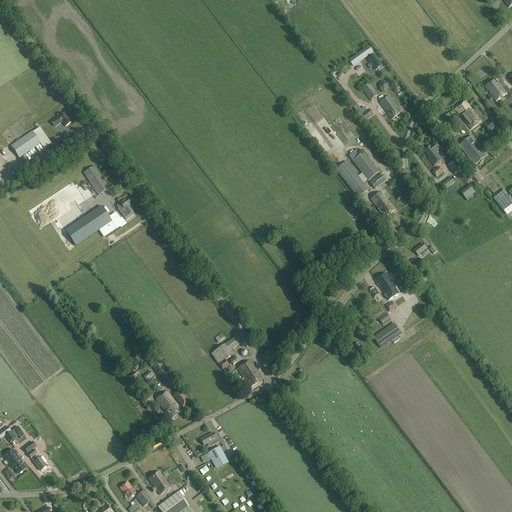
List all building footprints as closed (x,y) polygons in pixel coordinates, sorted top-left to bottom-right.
[(362,50),(366,55),(372,50),(368,45),(362,50)] [(366,55),(362,50),(349,60),(353,65),(366,55)] [(384,64),(376,55),(370,60),(377,69),(384,64)] [(489,92),(491,94),(501,86),(498,82),(499,82),(498,81),(498,80),(497,79),(496,80),(496,79),(485,87),(488,91),(488,90),(490,92),(489,92)] [(362,89),(371,101),(371,102),(373,101),(372,100),(379,95),(370,83),(362,89)] [(389,88),(385,83),(379,89),(384,93),(389,88)] [(491,94),(492,95),(493,96),(492,96),(496,102),(507,94),(503,88),(502,89),(501,86),(491,94)] [(392,120),(402,113),(389,96),(380,103),(392,120)] [(471,129),(481,121),(466,101),(455,110),(471,129)] [(368,111),(360,116),(365,122),(374,115),(370,109),(368,111)] [(58,116),(59,117),(60,118),(57,120),(56,119),(52,122),(55,127),(62,121),(66,127),(71,123),(64,113),(62,115),(61,114),(59,114),(58,115),(58,116)] [(489,132),(495,127),(491,122),(484,127),(489,132)] [(32,133),(11,147),(19,158),(40,143),(32,133)] [(487,156),(472,137),(460,146),(475,165),(487,156)] [(424,151),(428,157),(434,166),(442,160),(437,152),(440,149),(436,143),(431,146),(424,151)] [(379,173),(364,153),(353,161),(369,181),(379,173)] [(463,169),(456,160),(448,165),(455,175),(463,169)] [(358,199),(369,190),(347,162),(336,170),(358,199)] [(98,196),(109,189),(94,166),(83,173),(98,196)] [(439,166),(432,172),(437,178),(444,172),(439,166)] [(477,172),(474,175),(473,175),(478,182),(483,178),(478,171),(477,172)] [(375,189),(385,181),(380,174),(370,183),(375,189)] [(468,184),(469,186),(461,193),(467,201),(478,194),(472,186),(475,184),(473,181),(472,182),(471,177),(467,176),(464,181),(468,184)] [(506,176),(499,182),(502,185),(509,179),(506,176)] [(451,178),(442,185),(445,190),(455,183),(451,178)] [(511,210),(511,200),(504,191),(494,199),(507,215),(511,210)] [(386,218),(396,210),(381,192),(371,200),(386,218)] [(117,206),(119,209),(122,207),(124,209),(120,212),(126,219),(133,214),(132,213),(133,212),(129,206),(131,205),(127,199),(123,202),(120,203),(120,204),(117,206)] [(122,216),(112,201),(75,225),(86,240),(103,229),(113,222),(122,216)] [(117,222),(121,228),(126,224),(122,219),(117,222)] [(113,222),(103,229),(108,235),(118,229),(113,222)] [(62,228),(57,231),(61,238),(66,235),(62,228)] [(71,250),(74,247),(67,237),(64,240),(71,250)] [(449,237),(443,241),(446,247),(452,243),(449,237)] [(418,247),(414,250),(416,253),(418,256),(420,255),(421,254),(423,255),(426,253),(429,251),(427,249),(425,246),(423,243),(418,247)] [(438,252),(433,246),(429,249),(432,253),(433,255),(438,252)] [(388,301),(399,294),(387,273),(376,280),(388,301)] [(393,302),(386,306),(390,312),(396,308),(393,302)] [(386,313),(378,319),(383,326),(391,320),(386,313)] [(394,323),(373,338),(381,349),(402,334),(394,323)] [(218,343),(225,338),(222,333),(219,335),(219,334),(216,336),(217,337),(215,338),(218,343)] [(237,336),(211,354),(218,364),(231,355),(229,352),(242,343),(237,336)] [(266,365),(278,356),(273,348),(260,357),(266,365)] [(136,368),(142,363),(137,356),(131,361),(136,368)] [(230,366),(225,359),(218,364),(223,370),(226,374),(232,370),(229,366),(230,366)] [(250,388),(263,379),(250,361),(238,369),(250,388)] [(161,362),(154,367),(159,375),(161,374),(167,369),(161,362)] [(167,369),(161,374),(170,386),(172,389),(177,386),(175,383),(176,382),(167,369)] [(137,384),(138,383),(137,380),(135,378),(136,377),(135,375),(134,373),(131,375),(129,377),(132,381),(135,385),(137,384)] [(179,390),(173,395),(182,407),(187,402),(179,390)] [(171,419),(181,411),(167,392),(156,400),(171,419)] [(11,431),(7,426),(0,431),(0,438),(1,440),(5,436),(11,432),(11,431)] [(13,430),(20,439),(24,436),(17,427),(13,430)] [(16,438),(11,432),(5,436),(10,443),(14,440),(16,438)] [(213,433),(201,439),(205,446),(217,440),(213,433)] [(30,441),(22,448),(25,453),(34,446),(30,441)] [(216,470),(229,463),(220,447),(208,454),(211,460),(216,470)] [(3,456),(11,466),(20,459),(13,449),(3,456)] [(31,458),(37,454),(34,450),(28,455),(31,458)] [(35,458),(32,460),(33,462),(34,463),(37,467),(41,471),(44,469),(47,467),(44,463),(47,461),(43,456),(40,458),(39,457),(38,456),(35,458)] [(11,466),(13,469),(15,468),(19,474),(25,469),(21,463),(23,462),(20,459),(11,466)] [(161,496),(172,488),(165,479),(159,471),(148,479),(154,488),(161,496)] [(136,480),(130,485),(128,482),(120,488),(126,496),(125,497),(125,498),(126,499),(127,499),(128,499),(136,492),(133,489),(134,489),(133,487),(138,484),(136,480)] [(157,507),(144,491),(136,497),(144,507),(148,503),(153,509),(157,507)] [(192,511),(178,492),(158,507),(161,511),(192,511)] [(129,511),(135,511),(142,507),(136,499),(131,503),(130,503),(125,506),(129,511)]
